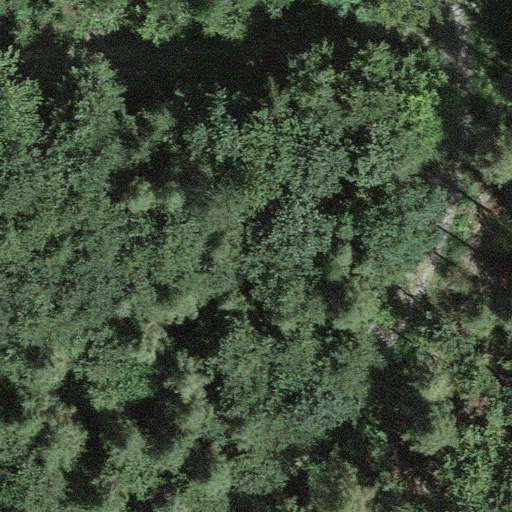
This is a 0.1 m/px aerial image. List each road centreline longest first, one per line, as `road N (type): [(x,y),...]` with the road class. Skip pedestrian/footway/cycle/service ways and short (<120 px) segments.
road 1 (track): [(443,0),(461,153),(420,298),(295,471),(249,511)]
road 2 (track): [(0,35),(273,47),(479,0)]
